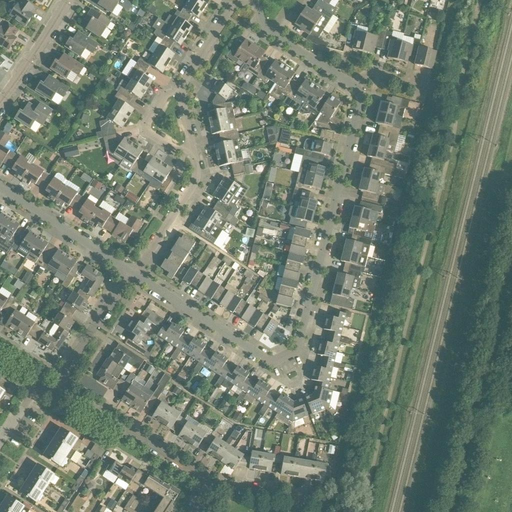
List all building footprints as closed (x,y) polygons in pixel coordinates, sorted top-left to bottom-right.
[(22,0),(21,0),(18,5),(13,1),(9,3),(5,9),(5,13),(25,27),(33,15),(31,13),(35,8),(22,0)] [(101,0),(98,5),(112,14),(118,5),(129,11),(133,5),(125,0),(101,0)] [(190,0),(188,0),(183,9),(180,13),(190,19),(192,15),(198,19),(204,9),(190,0)] [(190,0),(204,9),(210,0),(190,0)] [(332,0),(320,0),(321,0),(317,6),(333,16),(337,10),(329,5),(332,0)] [(157,10),(151,6),(147,11),(154,15),(157,10)] [(317,6),(314,11),(312,10),(312,11),(306,8),(300,16),(323,31),(324,31),(323,30),(329,21),(329,22),(333,16),(317,6)] [(382,10),(374,9),(372,17),(380,19),(382,10)] [(85,20),(90,23),(87,29),(100,38),(111,22),(92,10),(85,20)] [(193,27),(187,24),(190,19),(180,13),(177,11),(174,17),(171,17),(169,16),(165,23),(171,27),(187,37),(193,27)] [(310,36),(310,35),(313,37),(310,42),(316,46),(327,48),(329,45),(318,39),(323,31),(300,16),(295,24),(301,28),(300,29),(310,36)] [(0,46),(2,48),(2,47),(8,51),(17,39),(14,37),(18,31),(0,19),(0,46)] [(171,27),(165,23),(160,19),(154,28),(158,31),(155,36),(162,41),(172,47),(175,42),(181,46),(187,37),(171,27)] [(130,23),(127,28),(133,32),(136,27),(130,23)] [(373,36),(367,34),(362,52),(372,55),(374,48),(375,48),(376,43),(383,45),(383,44),(386,32),(379,30),(378,34),(374,32),(373,36)] [(93,54),(99,44),(79,32),(73,41),(70,40),(65,47),(81,57),(86,49),(93,54)] [(362,52),(367,34),(356,32),(353,43),(354,43),(353,50),(362,52)] [(397,61),(402,43),(396,42),(397,39),(392,37),(393,33),(386,32),(383,44),(389,46),(388,51),(389,52),(388,58),(397,61)] [(246,40),(242,45),(237,41),(234,46),(227,57),(236,63),(239,60),(245,63),(256,46),(246,40)] [(162,41),(153,55),(169,64),(175,55),(169,51),(172,47),(162,41)] [(410,57),(413,46),(402,43),(397,61),(407,63),(409,57),(410,57)] [(257,77),(264,67),(264,66),(259,62),(265,53),(256,46),(245,63),(241,69),(246,72),(247,71),(257,77)] [(435,57),(437,52),(431,50),(419,47),(415,65),(432,70),(435,57)] [(79,76),(84,67),(64,54),(58,63),(56,62),(51,69),(66,79),(71,71),(79,76)] [(120,54),(117,59),(122,63),(125,58),(120,54)] [(150,66),(163,74),(169,64),(153,55),(148,63),(140,58),(137,64),(147,71),(150,66)] [(275,83),(286,66),(281,62),(280,64),(275,61),(269,70),(264,67),(257,77),(257,78),(267,84),(269,80),(275,83)] [(127,78),(132,81),(147,91),(153,81),(144,75),(147,71),(137,64),(127,78)] [(287,97),(294,86),(289,83),(295,74),(290,71),(291,69),(286,66),(275,83),(267,96),(268,96),(269,94),(277,99),(281,93),(287,97)] [(64,98),(70,88),(50,76),(44,85),(41,83),(36,91),(51,101),(57,93),(64,98)] [(132,94),(141,100),(147,91),(132,81),(129,85),(122,80),(119,86),(121,87),(118,92),(129,99),(132,94)] [(213,106),(224,104),(233,91),(217,81),(211,91),(217,95),(212,102),(213,106)] [(294,86),(287,97),(283,104),(298,114),(299,112),(316,85),(311,82),(310,83),(305,81),(299,90),(294,86)] [(241,88),(247,92),(251,86),(248,84),(244,85),(241,88)] [(325,93),(321,90),(322,89),(316,85),(299,112),(304,115),(309,114),(310,112),(318,117),(320,113),(324,106),(319,102),(325,93)] [(247,92),(253,97),(254,96),(256,93),(255,89),(251,86),(247,92)] [(134,110),(125,104),(129,99),(118,92),(114,98),(119,101),(113,110),(128,120),(134,110)] [(331,95),(324,106),(320,113),(318,117),(314,122),(329,125),(330,123),(336,127),(340,121),(334,117),(336,115),(334,114),(340,103),(336,100),(337,99),(331,95)] [(387,97),(386,103),(381,102),(379,113),(395,117),(402,119),(405,109),(400,107),(403,99),(392,97),(392,99),(387,97)] [(232,103),(224,104),(213,106),(215,112),(208,113),(210,124),(235,119),(232,103)] [(43,126),(52,111),(41,104),(37,109),(29,104),(23,113),(20,112),(15,119),(30,129),(36,121),(43,126)] [(114,124),(122,129),(128,120),(113,110),(106,121),(99,122),(101,132),(96,133),(97,140),(103,138),(116,135),(114,129),(112,130),(112,126),(114,124)] [(400,130),(392,128),(395,117),(379,113),(376,124),(380,125),(379,131),(399,136),(400,130)] [(235,119),(210,124),(212,135),(219,133),(220,139),(238,135),(239,135),(235,119)] [(276,127),(269,128),(272,144),(277,143),(280,127),(277,128),(276,127)] [(322,130),(320,137),(333,140),(335,133),(322,130)] [(8,166),(15,155),(4,148),(11,138),(0,131),(0,162),(2,164),(3,162),(8,166)] [(291,133),(282,131),(278,144),(288,146),(291,133)] [(370,146),(394,152),(399,136),(379,131),(377,137),(373,136),(370,146)] [(117,141),(116,135),(103,138),(104,144),(115,142),(117,141)] [(215,145),(217,156),(242,151),(238,135),(220,139),(221,144),(215,145)] [(124,139),(113,155),(123,162),(134,145),(124,139)] [(303,157),(323,162),(324,156),(329,157),(332,146),(307,139),(304,142),(303,148),(304,151),(303,157)] [(143,151),(134,145),(123,162),(120,165),(129,172),(130,170),(136,174),(143,163),(137,160),(143,151)] [(397,164),(392,163),(394,152),(370,146),(367,157),(372,158),(370,164),(395,170),(397,164)] [(75,148),(63,151),(65,158),(77,156),(75,148)] [(242,151),(217,156),(219,167),(231,164),(233,170),(245,168),(251,166),(250,160),(244,161),(242,151)] [(20,158),(15,155),(8,166),(13,169),(12,170),(17,173),(14,176),(22,181),(31,167),(27,164),(29,162),(21,157),(20,158)] [(148,166),(143,163),(136,174),(150,183),(153,179),(163,164),(153,157),(148,166)] [(299,173),(323,179),(326,169),(321,167),(323,162),(303,157),(299,173)] [(153,179),(162,185),(159,189),(165,192),(172,182),(166,178),(172,170),(163,164),(153,179)] [(382,185),(385,175),(405,180),(407,173),(395,170),(370,164),(369,170),(364,169),(362,180),(382,185)] [(35,169),(31,167),(22,181),(29,186),(31,182),(36,185),(36,184),(41,187),(48,176),(43,173),(44,172),(37,167),(35,169)] [(245,168),(233,170),(234,176),(246,173),(245,168)] [(323,179),(299,173),(295,190),(314,195),(316,189),(320,190),(323,179)] [(65,178),(59,174),(56,175),(53,179),(48,176),(41,187),(46,191),(50,194),(48,198),(55,203),(68,182),(65,180),(65,178)] [(219,187),(239,200),(241,201),(248,189),(235,180),(234,181),(235,182),(234,183),(225,178),(219,187)] [(377,201),(379,195),(382,196),(385,185),(382,185),(362,180),(359,190),(363,192),(362,198),(377,201)] [(99,191),(102,186),(94,181),(91,186),(99,191)] [(80,190),(68,182),(55,203),(62,207),(65,204),(69,207),(70,206),(75,209),(82,198),(77,195),(80,190)] [(266,183),(265,190),(272,192),(273,185),(267,183),(266,183)] [(118,185),(114,190),(120,194),(124,189),(118,185)] [(239,200),(219,187),(213,197),(222,202),(218,207),(234,217),(239,210),(236,205),(239,200)] [(300,203),(298,209),(315,213),(317,202),(313,201),(314,195),(295,190),(292,199),(294,202),(300,203)] [(94,207),(95,205),(98,201),(90,196),(87,201),(82,198),(75,209),(80,212),(79,213),(84,216),(81,220),(88,224),(98,210),(94,207)] [(125,201),(118,197),(115,201),(122,206),(125,201)] [(388,206),(390,200),(383,198),(381,205),(388,206)] [(126,210),(131,210),(133,206),(127,202),(123,208),(126,210)] [(352,218),(372,223),(376,224),(378,213),(381,214),(382,207),(361,202),(359,208),(355,207),(352,218)] [(241,222),(234,217),(218,207),(215,213),(206,207),(200,216),(222,230),(228,222),(232,224),(231,225),(236,228),(241,222)] [(315,213),(298,209),(292,207),(292,208),(290,207),(288,216),(290,220),(289,224),(306,228),(307,222),(312,223),(315,213)] [(111,215),(103,210),(102,212),(98,210),(88,224),(96,229),(98,225),(103,228),(103,227),(108,231),(115,219),(110,216),(111,215)] [(0,216),(0,234),(1,235),(11,220),(1,214),(0,216)] [(223,231),(222,230),(200,216),(194,226),(203,231),(200,236),(214,245),(223,231)] [(115,219),(108,231),(113,234),(112,235),(125,243),(130,236),(133,238),(143,223),(132,217),(126,226),(115,219)] [(373,234),(369,233),(372,223),(352,218),(349,228),(354,229),(352,235),(372,240),(373,234)] [(12,249),(19,238),(14,235),(20,226),(11,220),(1,235),(0,236),(0,249),(8,255),(12,249)] [(292,241),(306,244),(307,240),(309,240),(311,232),(296,228),(292,241)] [(26,258),(39,238),(30,232),(24,241),(19,238),(12,249),(26,258)] [(175,245),(189,254),(196,243),(184,235),(181,240),(179,239),(175,245)] [(372,240),(352,235),(351,241),(346,240),(344,251),(368,257),(372,240)] [(48,244),(39,238),(26,258),(40,267),(48,256),(43,253),(48,244)] [(289,254),(305,257),(307,250),(305,249),(306,244),(292,241),(289,254)] [(189,254),(175,245),(171,252),(172,253),(170,257),(182,265),(189,254)] [(208,245),(206,249),(215,255),(218,251),(208,245)] [(55,276),(67,256),(58,250),(53,259),(48,256),(40,267),(45,270),(46,270),(55,276)] [(368,257),(344,251),(341,262),(345,263),(344,269),(361,273),(362,267),(365,268),(368,257)] [(303,265),(305,257),(289,254),(286,266),(299,269),(301,265),(303,265)] [(67,256),(55,276),(54,276),(64,282),(62,285),(67,289),(74,278),(69,275),(77,262),(67,256)] [(182,265),(170,257),(167,261),(165,260),(161,267),(169,273),(167,276),(172,280),(182,265)] [(77,295),(87,302),(91,297),(92,298),(102,283),(98,281),(101,275),(87,266),(81,275),(90,280),(83,292),(80,290),(77,295)] [(283,279),(298,283),(300,275),(298,274),(299,269),(286,266),(283,279)] [(195,287),(202,275),(191,268),(183,281),(190,286),(191,284),(195,287)] [(361,273),(344,269),(342,275),(338,274),(335,284),(351,288),(356,290),(356,289),(360,288),(362,280),(359,279),(361,273)] [(29,285),(34,277),(29,273),(23,282),(29,285)] [(205,296),(213,282),(202,275),(195,287),(199,290),(198,291),(205,296)] [(296,290),(298,283),(283,279),(280,291),(293,295),(294,290),(296,290)] [(24,285),(18,281),(14,287),(20,291),(24,285)] [(224,289),(213,282),(205,296),(211,300),(212,298),(217,301),(224,289)] [(351,288),(335,284),(332,295),(337,296),(334,306),(352,310),(355,300),(349,298),(351,288)] [(53,291),(48,288),(45,293),(50,296),(53,291)] [(235,296),(224,289),(217,301),(221,304),(220,305),(226,310),(235,296)] [(16,299),(11,296),(10,297),(0,290),(0,312),(5,316),(11,305),(16,299)] [(39,294),(33,290),(30,295),(36,299),(39,294)] [(276,304),(292,308),(294,300),(292,299),(293,295),(280,291),(276,304)] [(67,303),(64,309),(74,315),(77,309),(82,312),(88,302),(87,302),(77,295),(74,293),(68,303),(67,303)] [(246,303),(235,296),(226,310),(233,314),(234,312),(238,315),(246,303)] [(248,324),(257,310),(246,303),(238,315),(242,318),(241,319),(248,324)] [(11,305),(5,316),(10,319),(6,326),(16,332),(25,318),(16,312),(18,310),(11,305)] [(64,309),(54,324),(60,328),(68,333),(75,323),(70,320),(74,315),(64,309)] [(130,324),(145,334),(152,324),(159,328),(164,319),(147,309),(139,322),(134,319),(130,324)] [(268,317),(257,310),(248,324),(255,328),(256,326),(260,329),(268,317)] [(326,323),(343,327),(345,317),(350,319),(352,313),(347,312),(346,314),(334,312),(333,318),(327,316),(326,323)] [(40,327),(25,317),(25,318),(16,332),(25,339),(28,334),(33,338),(40,327)] [(279,325),(268,317),(260,329),(264,332),(263,334),(270,338),(279,325)] [(329,331),(328,337),(351,343),(352,340),(340,337),(343,327),(326,323),(324,330),(329,331)] [(125,344),(138,353),(144,357),(145,356),(147,351),(138,345),(145,334),(130,324),(126,330),(131,333),(128,339),(125,344)] [(164,325),(157,336),(169,343),(178,328),(172,324),(169,329),(164,325)] [(68,333),(60,328),(52,339),(44,333),(45,330),(40,327),(33,338),(39,341),(38,342),(52,351),(56,345),(60,348),(69,333),(68,333)] [(173,360),(186,340),(181,336),(184,332),(178,328),(169,343),(177,348),(171,358),(173,360)] [(351,343),(328,337),(326,343),(321,341),(319,348),(337,353),(339,343),(350,345),(351,343)] [(191,343),(186,340),(173,360),(175,361),(182,351),(190,357),(200,342),(194,338),(191,343)] [(200,342),(190,357),(199,363),(193,372),(195,374),(208,354),(203,350),(206,346),(200,342)] [(138,371),(145,361),(124,347),(120,352),(116,349),(109,359),(124,369),(125,369),(128,364),(138,371)] [(323,357),(322,362),(345,368),(345,365),(334,363),(337,353),(319,348),(318,355),(323,357)] [(213,357),(208,354),(195,374),(197,375),(204,365),(212,371),(222,356),(216,352),(213,357)] [(222,356),(212,371),(221,377),(215,386),(217,388),(230,368),(225,365),(228,360),(222,356)] [(114,390),(119,393),(126,382),(121,379),(120,381),(117,380),(124,369),(109,359),(108,358),(99,373),(103,375),(99,381),(113,391),(114,390)] [(315,367),(313,374),(330,378),(333,368),(344,371),(345,368),(322,362),(320,368),(315,367)] [(151,375),(155,369),(150,366),(146,372),(151,375)] [(235,371),(230,368),(217,388),(219,389),(225,380),(234,385),(244,370),(238,366),(235,371)] [(244,370),(234,385),(243,391),(236,401),(239,402),(252,382),(247,379),(250,374),(244,370)] [(131,407),(141,392),(146,384),(136,377),(131,374),(126,382),(119,393),(124,396),(122,401),(131,407)] [(151,410),(154,405),(158,400),(172,378),(165,374),(157,385),(159,386),(151,399),(141,392),(131,407),(141,413),(146,407),(151,410)] [(330,378),(313,374),(311,380),(317,382),(315,388),(327,391),(327,390),(330,378)] [(252,406),(256,399),(266,384),(260,381),(257,385),(252,382),(239,402),(241,404),(243,400),(252,406)] [(258,415),(261,416),(273,396),(268,393),(272,388),(266,384),(256,399),(264,405),(258,415)] [(182,391),(176,387),(172,393),(178,397),(182,391)] [(333,392),(327,390),(327,391),(315,388),(314,395),(329,408),(326,410),(331,414),(335,410),(329,406),(333,392)] [(269,408),(278,414),(288,399),(281,395),(278,399),(273,396),(261,416),(263,418),(269,408)] [(329,408),(314,395),(306,398),(312,415),(326,410),(329,408)] [(288,399),(278,414),(275,418),(289,427),(289,421),(292,423),(294,403),(288,399)] [(162,403),(158,400),(154,405),(158,408),(152,417),(162,423),(171,409),(162,403)] [(302,400),(294,403),(292,423),(289,421),(289,427),(295,428),(295,422),(309,416),(302,400)] [(229,408),(223,404),(220,410),(225,413),(229,408)] [(335,411),(339,414),(337,416),(340,419),(344,422),(345,416),(347,410),(336,407),(335,411)] [(176,422),(180,425),(184,419),(179,417),(180,415),(171,409),(162,423),(171,430),(176,422)] [(335,411),(335,410),(331,414),(335,418),(337,416),(339,414),(335,411)] [(236,413),(232,420),(240,424),(243,416),(236,413)] [(188,443),(197,428),(199,424),(189,418),(187,421),(184,419),(180,425),(184,427),(178,437),(188,443)] [(56,438),(76,451),(82,442),(62,428),(56,438)] [(203,440),(207,442),(211,436),(197,428),(188,443),(197,449),(203,440)] [(216,439),(211,436),(207,442),(211,445),(207,453),(216,459),(226,444),(217,437),(216,439)] [(82,455),(76,451),(56,438),(50,447),(66,457),(76,464),(82,455)] [(216,459),(225,465),(235,450),(230,446),(234,440),(230,438),(226,444),(216,459)] [(50,447),(44,456),(60,467),(66,457),(50,447)] [(244,456),(235,450),(225,465),(234,471),(238,466),(246,467),(248,458),(244,457),(244,456)] [(260,471),(263,454),(252,452),(249,469),(260,471)] [(303,478),(305,461),(301,460),(302,453),(296,452),(295,459),(292,477),(303,478)] [(94,454),(91,460),(95,463),(99,456),(94,454)] [(278,463),(279,456),(263,454),(260,471),(271,473),(273,462),(278,463)] [(311,462),(305,461),(303,478),(313,480),(316,462),(317,455),(313,455),(311,462)] [(292,477),(295,459),(279,456),(278,463),(283,464),(281,475),(292,477)] [(106,471),(114,476),(117,478),(124,467),(109,458),(105,464),(109,466),(106,471)] [(95,463),(91,460),(86,467),(90,470),(95,463)] [(324,482),(325,477),(330,478),(331,471),(326,471),(327,464),(316,462),(313,480),(324,482)] [(32,474),(48,484),(54,475),(38,465),(32,474)] [(124,467),(117,478),(129,485),(132,481),(139,471),(133,467),(130,471),(124,467)] [(80,477),(84,480),(88,473),(85,470),(80,477)] [(139,471),(132,481),(143,489),(144,487),(151,476),(145,472),(144,474),(139,471)] [(32,474),(26,483),(42,494),(48,484),(32,474)] [(151,476),(144,487),(158,496),(163,499),(163,500),(166,502),(161,508),(159,507),(155,511),(170,511),(174,507),(172,506),(180,492),(166,483),(165,485),(151,476)] [(76,483),(80,486),(84,480),(80,477),(76,483)] [(26,483),(20,492),(36,503),(42,494),(26,483)] [(76,493),(78,490),(80,486),(76,483),(72,490),(76,493)] [(31,507),(24,503),(22,505),(8,496),(2,505),(12,511),(29,511),(30,510),(29,510),(31,507)] [(127,507),(131,509),(137,499),(134,496),(127,507)] [(65,500),(61,506),(65,509),(69,503),(65,500)] [(110,501),(106,507),(112,511),(116,505),(110,501)]
